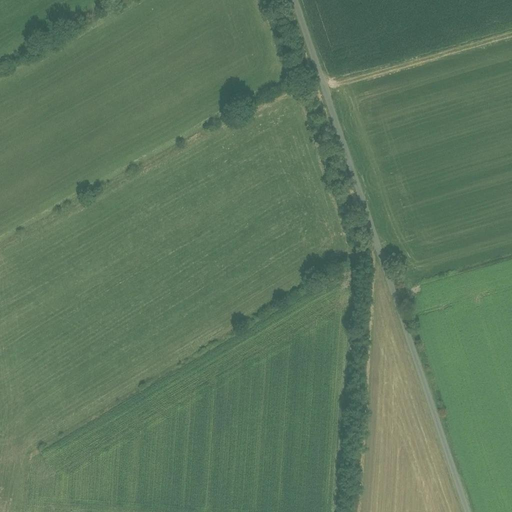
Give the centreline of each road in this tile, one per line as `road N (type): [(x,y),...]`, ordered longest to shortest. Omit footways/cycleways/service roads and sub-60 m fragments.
road 1 (residential): [(468,511),(296,0)]
road 2 (track): [(325,86),(511,33)]
